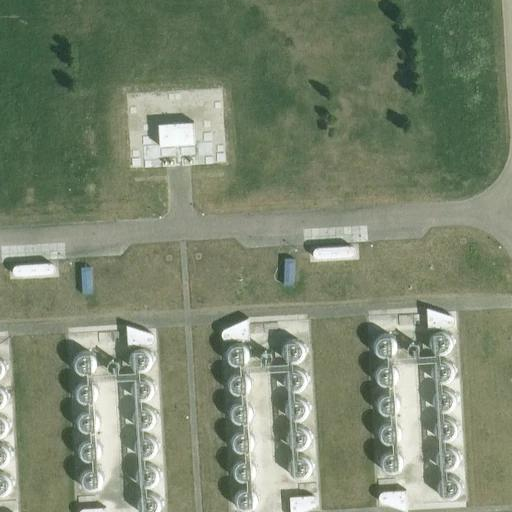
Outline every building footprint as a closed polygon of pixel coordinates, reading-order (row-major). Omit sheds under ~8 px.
[(131,170),(145,169),(227,164),(222,89),(127,95),(131,170)] [(350,246),(319,248),(318,248),(316,249),(314,250),(314,251),(313,252),(313,253),(313,255),(314,256),(315,258),(316,259),(317,259),(318,260),(319,260),(350,258),(352,257),(354,256),(355,255),(355,254),(355,252),(355,251),(355,250),(355,249),(354,248),(353,248),(352,247),(352,246),(350,246)] [(49,263),(19,265),(17,265),(15,266),(14,267),(13,269),(13,270),(13,271),(13,272),(13,273),(14,274),(15,275),(16,276),(17,277),(18,277),(19,277),(51,275),(52,274),(53,274),(54,273),(55,272),(55,271),(55,270),(55,268),(55,267),(55,266),(54,265),(53,265),(52,264),(50,263),(49,263)] [(379,508),(392,507),(408,511),(407,506),(467,503),(456,312),(442,313),(427,308),(427,314),(368,317),(379,508)] [(305,511),(306,511),(319,511),(308,321),(249,324),(249,318),(234,325),(221,326),(231,511),(305,511)] [(68,334),(78,511),(165,511),(155,329),(142,330),(127,325),(127,331),(68,334)] [(0,511),(18,511),(8,338),(0,338),(0,511)]
